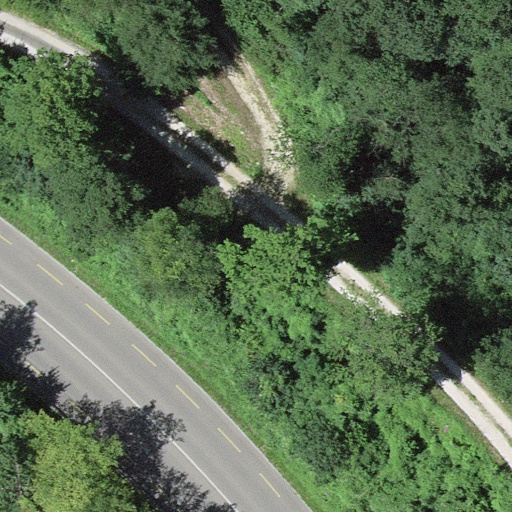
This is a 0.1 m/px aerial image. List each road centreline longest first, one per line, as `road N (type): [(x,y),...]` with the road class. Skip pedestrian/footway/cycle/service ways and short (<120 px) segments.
road 1 (track): [(0,22),(135,103),(280,218),(420,346),(511,447)]
road 2 (primary): [(236,511),(169,436),(0,284)]
road 3 (track): [(191,0),(274,133),(280,218)]
